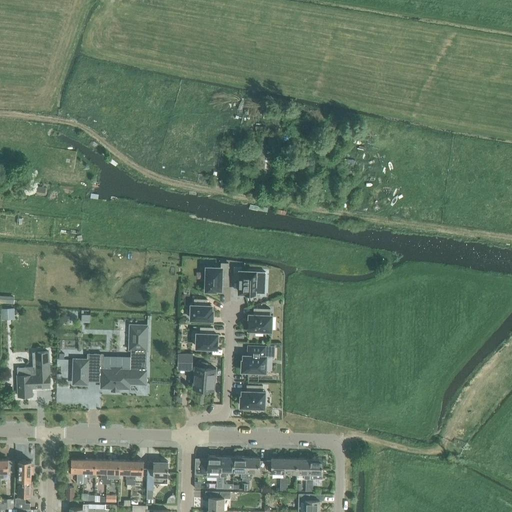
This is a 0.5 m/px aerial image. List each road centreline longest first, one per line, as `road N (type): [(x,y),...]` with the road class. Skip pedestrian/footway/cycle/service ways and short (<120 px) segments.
road 1 (track): [(511,239),(182,187),(135,169),(81,127),(0,114)]
road 2 (residential): [(189,438),(340,443)]
road 3 (residential): [(189,438),(196,421),(225,412),(231,312)]
road 4 (residential): [(46,435),(189,438)]
